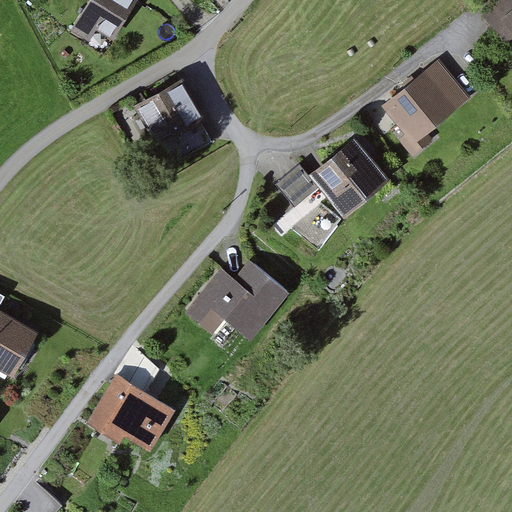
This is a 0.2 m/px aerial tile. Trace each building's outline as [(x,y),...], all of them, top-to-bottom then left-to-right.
[(92,0),(73,32),(90,43),(95,35),(112,45),(140,0),(92,0)] [(511,0),(500,0),(486,13),(511,46),(511,0)] [(444,63),(383,107),(411,144),(471,101),(444,63)] [(180,81),(133,107),(153,145),(201,119),(180,81)] [(355,137),(307,178),(297,173),(277,194),(295,207),(272,229),(283,241),(291,235),(317,255),(341,224),(324,207),(330,201),(345,217),(390,180),(355,137)] [(285,295),(248,263),(234,280),(221,269),(185,312),(198,323),(206,313),(244,344),(285,295)] [(36,334),(0,314),(0,373),(11,380),(36,334)] [(176,412),(122,379),(92,426),(121,444),(125,436),(151,452),(176,412)]
